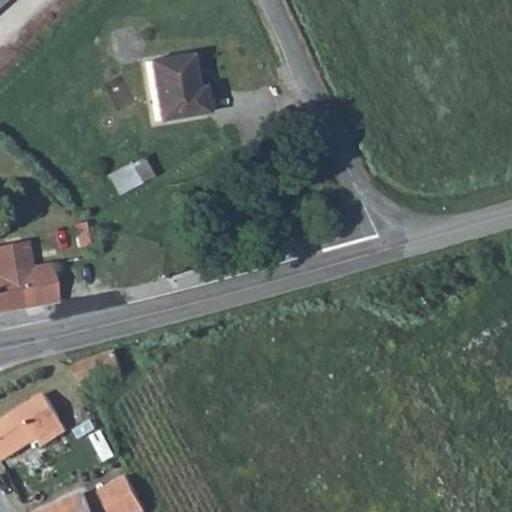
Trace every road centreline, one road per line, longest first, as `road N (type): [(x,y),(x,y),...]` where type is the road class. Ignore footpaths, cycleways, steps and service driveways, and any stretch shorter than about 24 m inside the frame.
road 1 (tertiary): [(0,345),(383,247)]
road 2 (residential): [(268,0),(383,247)]
road 3 (tertiary): [(383,247),(511,210)]
